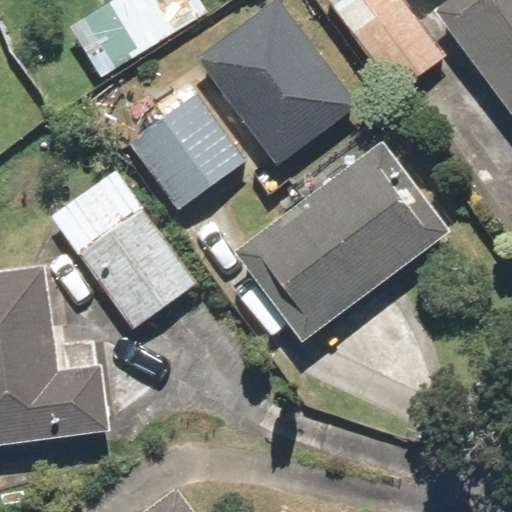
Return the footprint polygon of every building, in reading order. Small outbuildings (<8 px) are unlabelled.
[(116,0),(69,29),(100,81),(210,15),(201,0),(116,0)] [(282,0),(278,0),(199,60),(281,168),(363,106),(282,0)] [(404,0),(328,0),(397,95),(447,59),(404,0)] [(511,0),(449,0),(437,10),(511,110),(511,0)] [(200,92),(130,142),(182,216),(253,166),(200,92)] [(235,249),(308,344),(454,232),(382,137),(235,249)] [(121,169),(53,217),(134,331),(202,283),(121,169)] [(62,366),(48,262),(0,268),(0,446),(111,431),(102,361),(62,366)] [(198,511),(183,491),(153,511),(198,511)]
